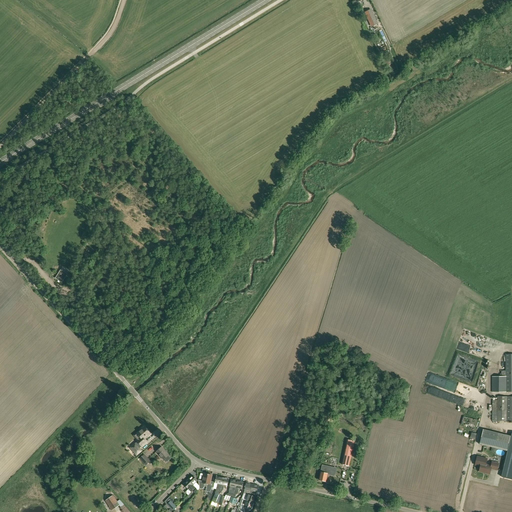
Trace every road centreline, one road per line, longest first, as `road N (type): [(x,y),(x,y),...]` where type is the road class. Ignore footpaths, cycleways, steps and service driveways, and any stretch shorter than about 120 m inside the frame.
road 1 (secondary): [(0,161),(264,0)]
road 2 (unclassified): [(197,462),(0,246)]
road 3 (track): [(124,0),(109,35),(0,147)]
road 4 (unclassified): [(406,511),(270,480)]
